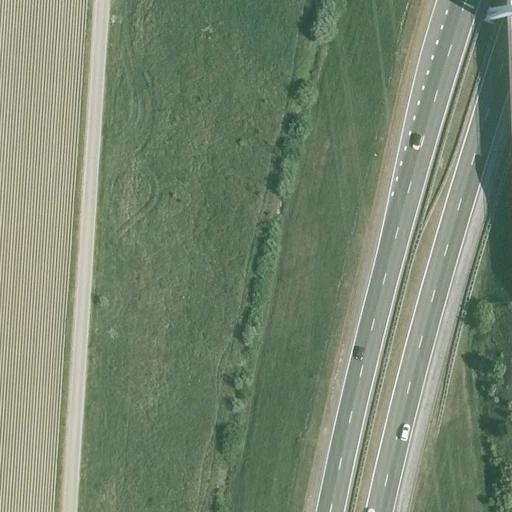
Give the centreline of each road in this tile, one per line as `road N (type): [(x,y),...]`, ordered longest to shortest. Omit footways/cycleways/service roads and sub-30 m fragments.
road 1 (trunk): [(464,0),(374,320),(330,511)]
road 2 (unclassified): [(66,511),(99,0)]
road 3 (trunk): [(379,511),(434,291),(511,39)]
